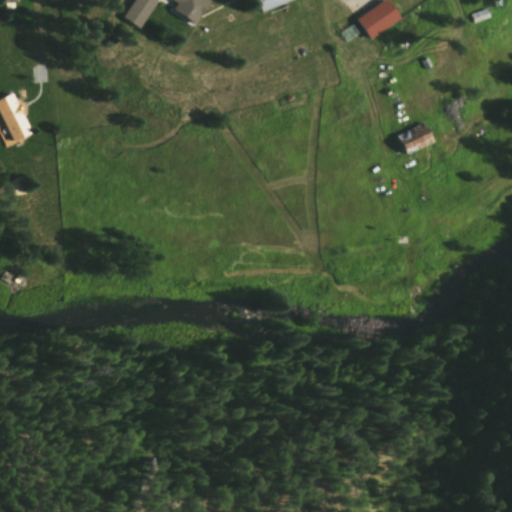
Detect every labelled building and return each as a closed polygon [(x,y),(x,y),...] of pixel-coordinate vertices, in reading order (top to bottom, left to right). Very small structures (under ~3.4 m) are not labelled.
[(0,0),(6,0),(7,2),(15,0),(16,12),(0,15),(0,0)] [(145,0),(124,30),(140,42),(162,15),(145,0)] [(173,0),(191,0),(209,11),(195,36),(176,20),(179,16),(168,9),(173,0)] [(256,0),(263,20),(298,8),(295,0),(256,0)] [(389,11),(360,30),(374,51),(405,32),(389,11)] [(0,101),(9,98),(28,140),(8,148),(0,132),(0,101)] [(409,163),(438,151),(429,131),(400,144),(409,163)]
